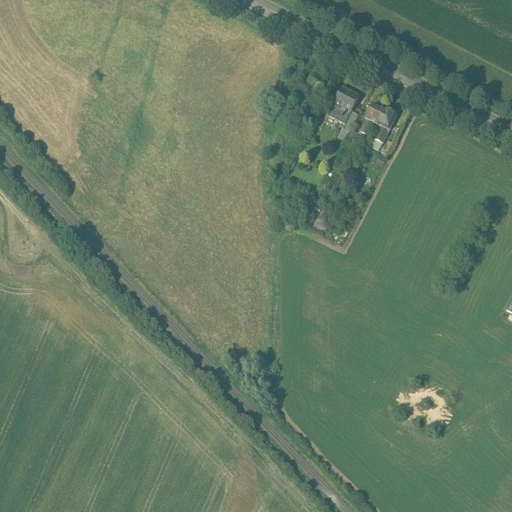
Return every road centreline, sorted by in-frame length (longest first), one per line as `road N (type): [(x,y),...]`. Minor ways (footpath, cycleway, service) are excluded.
road 1 (track): [(0,194),(312,511)]
road 2 (primary): [(252,0),(511,132)]
